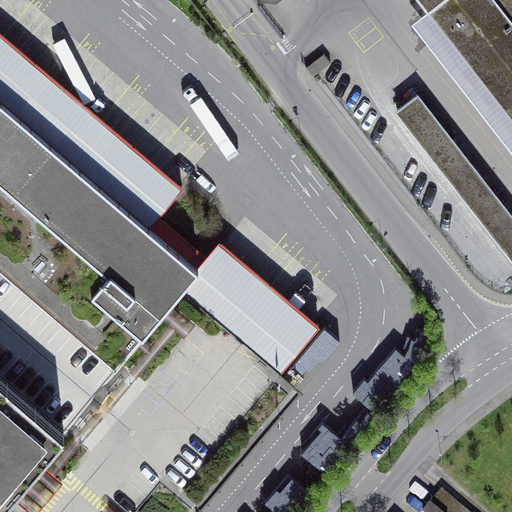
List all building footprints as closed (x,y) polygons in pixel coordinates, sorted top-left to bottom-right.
[(511,0),(419,0),(511,118),(511,0)] [(183,190),(0,36),(0,495),(190,270),(146,234),(183,190)] [(323,53),(306,67),(313,76),(330,62),(323,53)] [(511,214),(417,93),(397,109),(511,256),(511,214)] [(466,511),(441,491),(423,511),(466,511)]
